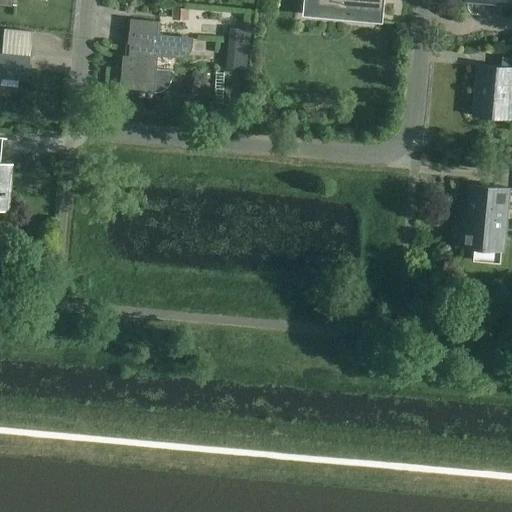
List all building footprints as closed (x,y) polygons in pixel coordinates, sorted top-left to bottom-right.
[(317,0),(317,4),(381,10),(382,0),(317,0)] [(156,54),(178,56),(184,55),(190,51),(191,45),(191,40),(158,37),(160,22),(131,19),(127,56),(126,56),(123,91),(153,94),(162,92),(169,86),(173,77),(173,72),(155,70),(156,54)] [(251,29),(229,28),(226,67),(248,69),(251,29)] [(322,82),(377,81),(376,41),(322,42),(322,82)] [(0,78),(28,81),(26,98),(28,98),(32,56),(0,53),(0,78)] [(511,109),(511,57),(503,57),(502,68),(478,66),(474,116),(511,119),(511,109)] [(8,138),(0,137),(0,210),(10,212),(15,164),(0,162),(0,139),(8,140),(8,138)] [(461,248),(473,250),(472,261),(500,263),(501,252),(504,252),(510,189),(471,185),(468,222),(464,221),(461,248)]
